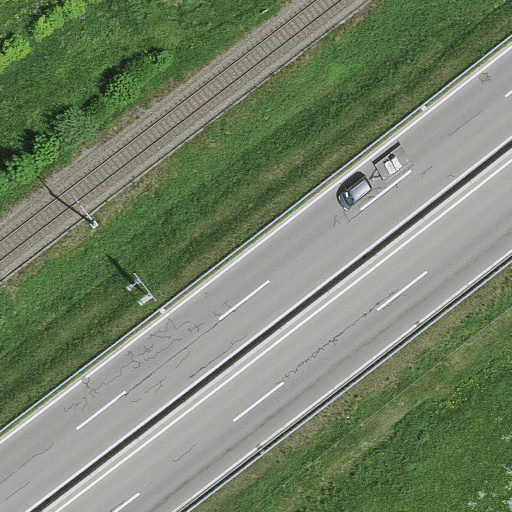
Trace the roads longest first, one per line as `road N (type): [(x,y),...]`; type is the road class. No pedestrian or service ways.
road 1 (motorway): [(511,90),(0,486)]
road 2 (motorway): [(109,511),(511,201)]
